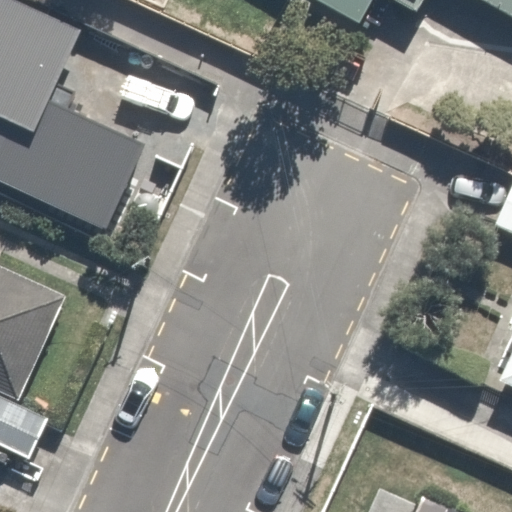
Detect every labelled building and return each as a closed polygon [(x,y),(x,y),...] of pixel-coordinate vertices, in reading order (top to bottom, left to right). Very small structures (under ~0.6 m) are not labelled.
[(511,0),(276,0),(296,11),(301,0),(361,0),(422,34),(438,6),(511,48),(511,0)] [(0,186),(12,192),(37,143),(50,150),(68,111),(55,105),(76,59),(0,25),(0,186)] [(511,198),(498,229),(511,235),(511,198)] [(71,301),(0,269),(0,395),(23,406),(71,301)] [(511,367),(503,386),(511,390),(511,367)] [(0,399),(0,448),(33,463),(51,423),(0,399)] [(423,511),(448,511),(428,503),(423,511)]
